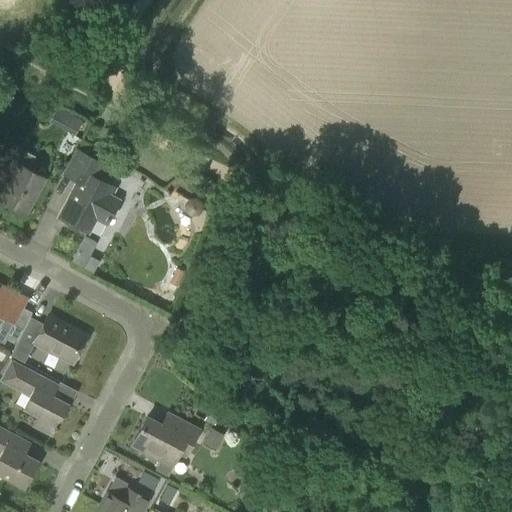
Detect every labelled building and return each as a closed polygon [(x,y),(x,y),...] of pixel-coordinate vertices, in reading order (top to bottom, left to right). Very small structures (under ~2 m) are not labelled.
[(82,120),(72,115),(64,130),(74,135),(82,120)] [(0,198),(25,212),(44,177),(28,168),(35,156),(13,145),(0,169),(0,170),(11,176),(0,196),(0,198)] [(106,223),(115,206),(108,203),(115,189),(96,178),(103,164),(76,150),(64,174),(78,181),(59,217),(88,232),(95,218),(106,223)] [(202,202),(196,198),(189,199),(184,204),(184,212),(190,217),(198,216),(203,210),(202,202)] [(89,255),(83,267),(92,272),(99,260),(89,255)] [(16,318),(5,312),(13,297),(0,290),(0,341),(3,343),(6,336),(16,341),(29,317),(19,311),(16,318)] [(87,334),(48,315),(43,324),(30,317),(10,355),(23,362),(34,343),(72,362),(87,334)] [(51,435),(67,404),(51,396),(58,384),(11,359),(0,379),(0,380),(29,396),(23,408),(38,416),(33,425),(51,435)] [(168,428),(146,416),(131,445),(160,460),(155,469),(167,476),(172,467),(171,466),(178,452),(185,456),(199,430),(174,417),(168,428)] [(0,473),(24,486),(37,461),(14,450),(20,439),(0,428),(0,453),(0,454),(0,453),(0,473)] [(212,429),(208,443),(219,447),(223,432),(212,429)] [(154,474),(148,489),(159,493),(164,478),(154,474)] [(404,480),(403,492),(421,493),(422,481),(404,480)] [(141,511),(148,499),(125,487),(119,499),(106,492),(95,511),(141,511)]
